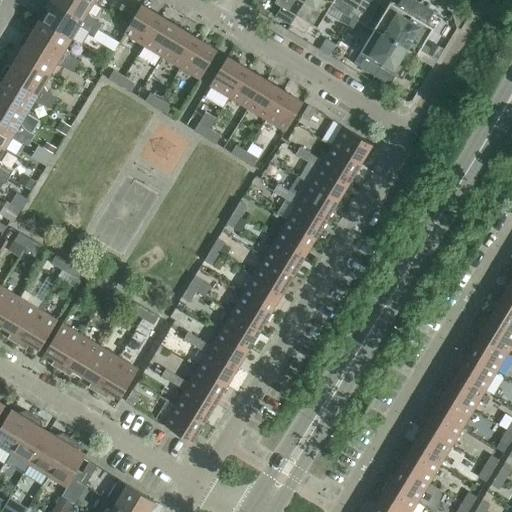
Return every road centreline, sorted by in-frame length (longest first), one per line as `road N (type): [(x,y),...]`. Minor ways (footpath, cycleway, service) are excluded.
road 1 (residential): [(197,488),(408,128),(227,20)]
road 2 (tertiary): [(260,511),(511,96)]
road 3 (residential): [(341,511),(511,230)]
road 4 (residential): [(197,488),(0,368)]
